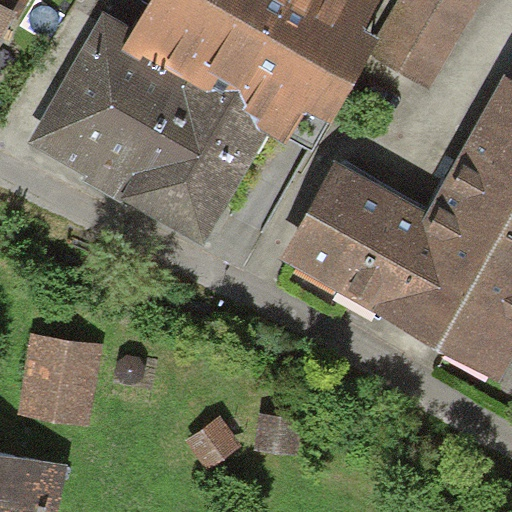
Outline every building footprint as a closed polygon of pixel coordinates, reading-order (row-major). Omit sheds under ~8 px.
[(0,0),(0,7),(16,16),(19,18),(29,0),(0,0)] [(382,0),(154,0),(136,33),(123,56),(268,137),(288,148),(305,118),(331,132),(372,59),(380,44),(375,41),(363,35),(382,0)] [(482,0),(399,0),(375,41),(380,44),(372,59),(429,92),(482,0)] [(0,45),(16,16),(0,7),(0,45)] [(123,56),(136,33),(103,15),(29,146),(86,178),(83,184),(203,252),(268,137),(123,56)] [(511,86),(503,82),(452,173),(427,217),(335,166),(281,264),(382,320),(381,322),(500,388),(511,365),(511,86)] [(103,346),(31,335),(19,415),(96,427),(102,393),(96,392),(103,346)] [(303,419),(260,414),(256,453),(299,458),(303,419)] [(220,417),(187,440),(208,471),(241,448),(220,417)] [(59,511),(68,469),(0,456),(0,511),(59,511)]
